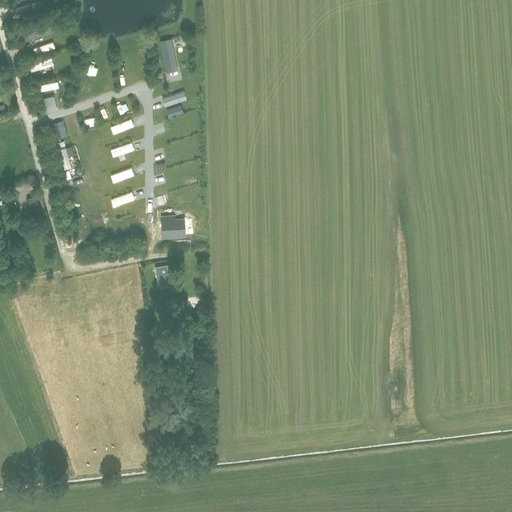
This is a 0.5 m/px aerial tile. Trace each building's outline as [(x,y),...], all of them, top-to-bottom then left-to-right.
[(41,0),(12,9),(14,18),(44,10),(41,0)] [(51,24),(21,33),(24,41),(53,32),(51,24)] [(171,38),(160,41),(167,73),(178,70),(171,38)] [(34,62),(36,71),(57,65),(55,56),(34,62)] [(184,91),(162,98),(165,106),(187,99),(184,91)] [(163,124),(165,131),(185,125),(182,117),(163,124)] [(131,118),(111,126),(113,133),(134,125),(131,118)] [(65,125),(52,128),(55,138),(68,135),(65,125)] [(132,142),(111,149),(113,156),(134,149),(132,142)] [(163,149),(166,156),(185,150),(182,142),(163,149)] [(65,147),(59,149),(64,169),(71,167),(68,157),(74,155),(72,146),(66,148),(65,147)] [(131,167),(111,175),(113,182),(134,174),(131,167)] [(163,174),(165,181),(185,175),(182,168),(163,174)] [(132,191),(111,199),(114,206),(134,198),(132,191)] [(185,222),(162,224),(162,238),(187,236),(185,222)]
